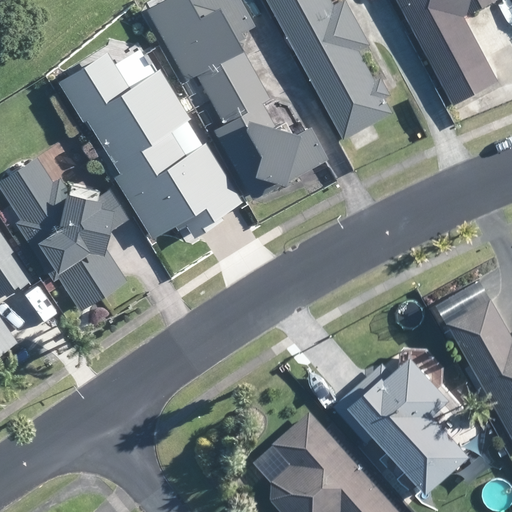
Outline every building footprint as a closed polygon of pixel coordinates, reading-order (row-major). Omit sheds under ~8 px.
[(208,100),(254,74),(239,48),(237,49),(233,42),(241,36),(238,32),(251,25),(236,0),(159,0),(143,9),(182,79),(193,73),(208,100)] [(267,0),(343,138),(347,136),(372,122),(391,112),(384,98),(390,95),(389,92),(382,80),(381,77),(374,80),(357,49),(367,43),(369,42),(345,0),(343,0),(343,1),(333,6),(330,0),(267,0)] [(498,80),(463,15),(492,0),(397,0),(424,51),(453,104),(498,80)] [(152,238),(171,226),(176,234),(185,228),(192,239),(243,206),(142,47),(116,64),(108,51),(57,83),(81,120),(84,118),(119,175),(114,178),(152,238)] [(271,125),(266,115),(258,101),(266,96),(254,74),(208,100),(221,123),(211,128),(248,196),(274,182),(277,183),(278,180),(280,179),(282,181),(323,159),(304,123),(287,133),(280,120),(271,125)] [(72,165),(81,167),(87,160),(85,151),(76,149),(69,155),(72,165)] [(77,309),(123,279),(101,245),(104,231),(124,218),(122,216),(105,189),(95,196),(93,188),(67,184),(64,189),(55,177),(50,180),(34,156),(0,177),(0,190),(8,204),(18,218),(13,222),(19,230),(44,269),(51,279),(56,276),(68,295),(77,309)] [(3,296),(28,278),(0,236),(0,349),(14,340),(0,319),(0,293),(1,293),(3,296)] [(40,281),(47,290),(54,285),(47,276),(40,281)] [(511,336),(490,297),(446,321),(448,325),(511,437),(511,336)] [(467,455),(461,447),(431,414),(448,398),(410,355),(391,372),(381,362),(333,405),(363,440),(365,442),(373,434),(400,465),(417,484),(422,488),(425,493),(467,455)] [(399,511),(326,429),(309,411),(273,443),(274,445),(290,462),(272,479),(271,489),(269,497),(282,511),(399,511)]
